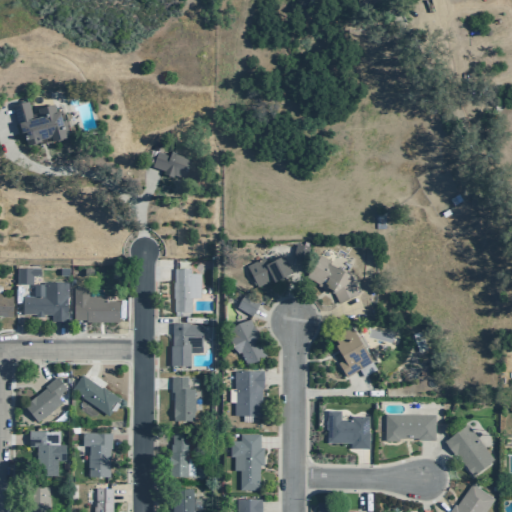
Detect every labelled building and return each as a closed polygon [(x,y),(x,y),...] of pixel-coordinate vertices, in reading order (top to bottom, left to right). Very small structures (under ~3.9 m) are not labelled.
[(306,0),(307,8),(320,7),(319,0),(306,0)] [(63,139),(57,113),(54,114),(52,104),(34,109),(35,114),(30,116),(26,100),(9,105),(17,135),(21,134),(25,147),(41,142),(49,140),(50,142),(63,139)] [(181,179),(188,160),(168,153),(167,156),(154,151),(149,166),(162,171),(160,174),(170,178),(171,175),(181,179)] [(374,213),(374,228),(383,229),(384,213),(374,213)] [(294,244),(290,258),(303,261),(307,247),(294,244)] [(356,295),(347,277),(326,265),(329,261),(318,254),(304,277),(330,292),(336,304),(356,295)] [(281,256),(265,264),(261,257),(244,266),(255,287),(270,280),(272,283),(290,274),(281,256)] [(58,267),(58,275),(66,275),(67,268),(58,267)] [(38,268),(15,268),(15,284),(30,284),(30,276),(38,275),(38,268)] [(172,269),(171,312),(189,312),(189,298),(198,298),(198,274),(188,273),(188,269),(172,269)] [(65,321),(65,282),(42,282),(42,284),(31,284),(31,296),(20,296),(20,314),(33,314),(33,319),(41,319),(41,314),(49,314),(49,321),(65,321)] [(71,287),(71,320),(84,320),(84,322),(116,322),(116,301),(103,301),(103,296),(86,297),(86,287),(71,287)] [(242,294),(234,308),(249,316),(257,303),(242,294)] [(0,295),(10,295),(10,316),(0,316),(0,295)] [(247,319),(224,330),(234,354),(238,352),(244,365),(264,356),(247,319)] [(199,352),(199,325),(187,325),(187,323),(170,323),(170,347),(168,347),(168,366),(187,366),(187,353),(199,352)] [(350,328),(371,363),(345,379),(337,366),(343,362),(335,349),(340,346),(335,337),(350,328)] [(418,331),(425,350),(417,353),(411,338),(416,336),(415,333),(418,331)] [(260,371),(231,371),(232,415),(259,415),(259,389),(260,389),(260,371)] [(79,375),(69,390),(106,416),(118,399),(100,387),(99,389),(79,375)] [(54,377),(42,387),(43,388),(21,406),(35,422),(59,402),(55,396),(64,389),(54,377)] [(192,421),(192,388),(186,388),(186,377),(169,377),(169,392),(171,392),(171,421),(192,421)] [(326,412),(326,443),(348,443),(348,448),(366,449),(367,417),(350,416),(350,420),(338,420),(338,412),(326,412)] [(383,415),(432,415),(432,442),(415,442),(415,437),(396,437),(396,440),(383,440),(383,415)] [(491,459),(469,476),(442,442),(464,425),(491,459)] [(57,432),(57,445),(63,445),(63,461),(56,461),(55,477),(39,477),(39,464),(34,459),(34,446),(27,446),(27,431),(57,432)] [(107,477),(86,477),(87,446),(80,446),(80,433),(109,433),(109,449),(107,449),(107,477)] [(258,434),(237,434),(237,440),(228,440),(228,457),(232,457),(231,470),(238,471),(237,490),(256,490),(256,465),(261,465),(261,448),(258,448),(258,434)] [(186,437),(186,478),(166,478),(166,453),(168,453),(168,445),(170,445),(170,437),(186,437)] [(446,511),(469,481),(493,499),(482,511),(446,511)] [(48,485),(48,511),(23,511),(23,506),(31,506),(31,485),(48,485)] [(110,488),(110,511),(91,511),(91,501),(93,501),(93,488),(110,488)] [(190,511),(190,490),(170,490),(170,511),(190,511)] [(259,499),(259,511),(235,511),(235,499),(259,499)] [(367,511),(330,511),(330,503),(315,503),(314,511),(367,511)]
